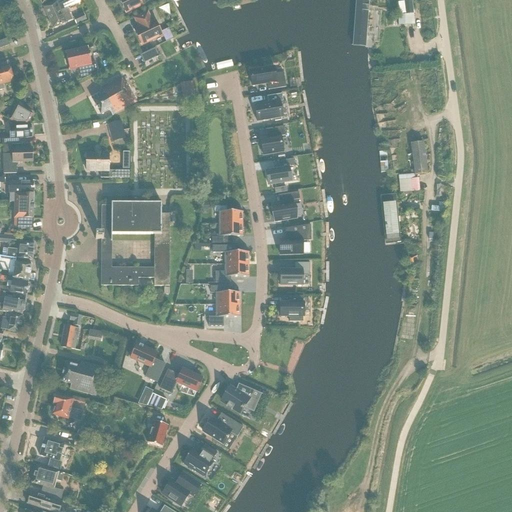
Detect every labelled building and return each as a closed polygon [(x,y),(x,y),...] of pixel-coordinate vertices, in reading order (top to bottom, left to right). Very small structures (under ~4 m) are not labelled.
[(60,0),(54,3),(52,0),(39,0),(52,29),(72,21),(66,8),(79,2),(77,0),(60,0)] [(119,0),(125,12),(142,4),(140,0),(119,0)] [(398,25),(414,24),(413,14),(411,0),(407,0),(404,1),(405,14),(398,15),(398,25)] [(369,7),(359,7),(358,44),(368,43),(369,7)] [(76,24),(86,20),(83,13),(73,18),(76,24)] [(152,23),(147,13),(135,18),(140,28),(134,31),(141,45),(162,34),(156,21),(152,23)] [(91,64),(88,49),(88,48),(65,53),(69,69),(80,67),(83,78),(97,72),(95,63),(91,64)] [(143,63),(158,56),(155,48),(140,55),(143,63)] [(275,74),(274,67),(249,71),(252,86),(267,84),(268,90),(285,87),(283,73),(275,74)] [(12,81),(9,68),(0,70),(0,90),(4,90),(2,84),(12,81)] [(123,84),(120,77),(100,88),(104,94),(92,101),(100,115),(109,110),(112,115),(136,102),(125,83),(123,84)] [(184,101),(197,98),(193,81),(180,84),(184,101)] [(268,103),(254,106),(257,122),(274,119),(274,122),(281,120),(280,118),(282,118),(288,117),(285,101),(283,101),(281,94),(266,97),(268,103)] [(28,112),(17,105),(9,120),(16,124),(27,124),(33,115),(31,114),(32,112),(29,110),(28,112)] [(121,121),(107,125),(111,139),(124,136),(121,121)] [(1,145),(19,144),(19,138),(31,138),(31,126),(9,127),(10,138),(1,138),(1,145)] [(260,140),(263,156),(283,152),(280,137),(284,136),(283,127),(265,130),(266,139),(260,140)] [(414,174),(414,175),(427,173),(423,142),(410,144),(414,174)] [(3,174),(16,174),(16,162),(32,162),(32,149),(12,149),(12,155),(2,155),(3,174)] [(129,179),(129,171),(108,171),(108,154),(86,154),(86,171),(100,171),(100,178),(129,179)] [(282,167),(265,170),(268,185),(291,181),(288,166),(294,165),(293,158),(281,160),(282,167)] [(414,179),(414,175),(414,174),(398,175),(399,180),(400,192),(412,192),(419,191),(418,179),(414,179)] [(15,194),(33,193),(33,182),(9,183),(9,189),(9,194),(15,193),(15,194)] [(272,208),(274,222),(296,218),(293,201),(299,200),(298,192),(277,196),(279,206),(272,208)] [(18,229),(32,229),(33,194),(14,194),(14,218),(18,218),(18,229)] [(396,199),(381,200),(387,251),(402,249),(396,199)] [(95,240),(112,240),(112,235),(154,235),(154,268),(154,278),(154,286),(169,287),(169,214),(161,214),(161,204),(111,203),(111,206),(101,206),(101,236),(95,236),(95,240)] [(218,225),(242,225),(242,213),(242,212),(218,212),(218,225)] [(242,225),(218,225),(218,237),(232,237),(242,237),(242,236),(242,225)] [(279,240),(280,255),(303,254),(302,243),(303,241),(311,241),(310,225),(285,229),(285,240),(279,240)] [(3,236),(0,235),(0,242),(15,244),(15,237),(3,236)] [(7,257),(15,258),(17,258),(32,260),(34,244),(19,242),(18,250),(8,249),(7,257)] [(224,265),(248,265),(248,254),(248,253),(249,253),(238,253),(232,253),(232,246),(212,246),(212,253),(224,253),(224,265)] [(15,258),(7,257),(0,255),(0,269),(13,271),(12,278),(16,278),(28,280),(29,280),(31,265),(14,262),(15,258)] [(302,285),(302,275),(309,275),(309,263),(294,263),(294,270),(280,270),(280,285),(302,285)] [(248,265),(224,265),(224,272),(215,272),(215,284),(230,284),(230,277),(249,277),(248,277),(248,265)] [(154,278),(154,268),(101,268),(101,286),(137,287),(137,278),(154,278)] [(27,284),(28,280),(16,278),(15,282),(12,282),(10,288),(1,287),(1,284),(0,284),(0,291),(17,294),(26,296),(28,284),(27,284)] [(215,305),(239,305),(239,294),(239,293),(223,293),(223,287),(210,287),(210,294),(215,294),(215,305)] [(0,304),(0,311),(2,312),(21,315),(22,312),(23,312),(25,301),(24,301),(26,296),(17,294),(16,300),(5,298),(3,305),(0,304)] [(289,322),(302,322),(302,317),(303,317),(304,303),(302,303),(302,297),(289,297),(289,303),(280,303),(280,317),(289,317),(289,322)] [(239,317),(239,305),(215,305),(215,317),(208,317),(208,327),(223,327),(223,318),(239,318),(239,317)] [(7,331),(19,333),(22,316),(5,313),(1,329),(7,331)] [(79,327),(81,316),(70,314),(69,321),(73,321),(73,325),(79,327)] [(75,350),(77,340),(79,329),(65,327),(61,347),(75,350)] [(155,357),(135,348),(129,363),(148,371),(143,381),(155,387),(163,368),(152,363),(155,357)] [(101,367),(81,362),(80,367),(65,363),(60,382),(70,385),(69,389),(95,396),(101,376),(99,375),(101,367)] [(179,376),(167,371),(159,389),(171,394),(176,383),(196,392),(202,378),(182,369),(179,376)] [(240,385),(255,391),(257,386),(242,380),(240,385)] [(239,385),(235,391),(230,388),(221,402),(226,405),(226,407),(231,410),(232,409),(239,414),(242,409),(242,410),(243,408),(253,412),(261,395),(262,395),(262,394),(238,384),(238,385),(239,385)] [(80,421),(82,413),(70,409),(73,400),(56,396),(55,398),(54,399),(54,401),(54,403),(53,405),(55,405),(52,415),(67,419),(68,417),(80,421)] [(161,410),(166,401),(161,399),(157,408),(161,410)] [(211,419),(202,432),(214,440),(213,441),(222,447),(230,433),(237,438),(243,428),(221,414),(216,422),(211,419)] [(153,422),(147,443),(161,447),(167,426),(153,422)] [(90,437),(92,431),(78,428),(77,434),(90,437)] [(60,470),(62,463),(59,461),(64,444),(44,439),(39,456),(50,459),(48,466),(60,470)] [(94,451),(95,444),(76,439),(74,445),(94,451)] [(204,478),(213,462),(212,462),(211,462),(217,453),(216,453),(204,446),(205,446),(204,445),(199,454),(192,450),(192,449),(182,464),(183,465),(183,464),(203,477),(204,478)] [(40,496),(52,499),(52,498),(60,500),(63,491),(51,488),(53,480),(60,482),(62,474),(36,466),(31,483),(43,486),(40,496)] [(194,497),(194,496),(193,495),(199,486),(200,487),(201,486),(181,474),(180,474),(181,475),(176,484),(170,480),(169,481),(170,481),(162,493),(161,493),(182,507),(182,506),(181,506),(189,494),(194,497)] [(52,499),(40,496),(30,493),(27,504),(48,511),(52,499)]
